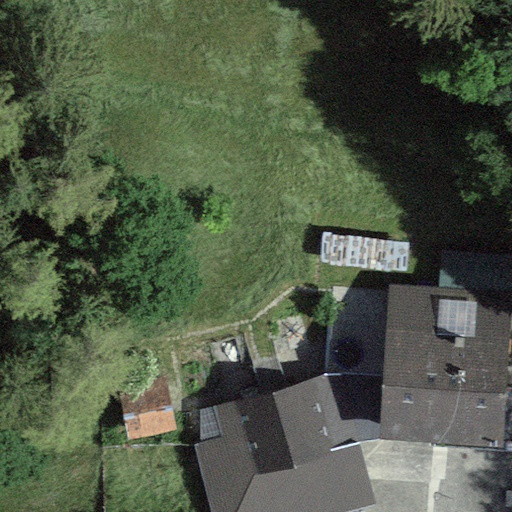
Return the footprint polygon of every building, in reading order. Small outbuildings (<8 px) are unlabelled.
[(440,289),(511,294),(511,255),(443,251),(440,289)] [(511,294),(440,289),(334,282),(328,374),(339,375),(386,378),(382,440),(503,448),(511,311),(511,294)] [(238,479),(224,433),(190,443),(209,511),(348,511),(376,504),(339,375),(328,374),(311,379),(332,451),(238,479)] [(178,430),(167,376),(119,385),(131,440),(178,430)] [(238,479),(332,451),(311,379),(216,407),(224,433),(238,479)]
